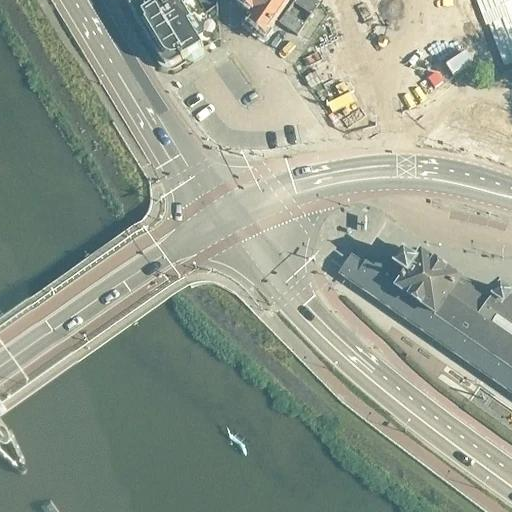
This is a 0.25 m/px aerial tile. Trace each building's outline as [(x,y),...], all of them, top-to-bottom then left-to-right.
[(123,0),(127,6),(126,9),(131,17),(134,17),(136,20),(169,0),(123,0)] [(169,0),(136,20),(144,33),(143,36),(148,45),(151,45),(152,47),(192,23),(206,15),(197,0),(169,0)] [(243,0),(242,2),(258,13),(251,23),(252,23),(249,27),(263,37),(266,33),(290,0),(243,0)] [(311,0),(294,0),(279,23),(297,36),(319,5),(311,0)] [(192,23),(152,47),(162,63),(164,66),(168,67),(172,67),(176,66),(182,62),(186,60),(187,62),(193,63),(202,57),(204,52),(202,49),(210,44),(209,43),(217,39),(213,10),(206,15),(192,23)] [(237,63),(219,73),(235,103),(254,92),(237,63)] [(351,256),(338,275),(340,277),(371,299),(511,397),(511,352),(485,335),(510,298),(511,296),(506,292),(501,289),(494,299),(495,299),(492,304),(422,255),(416,263),(405,255),(398,267),(384,257),(378,264),(370,259),(365,266),(351,256)] [(50,286),(41,292),(93,355),(101,349),(50,286)] [(511,299),(510,298),(485,335),(511,352),(511,299)]
